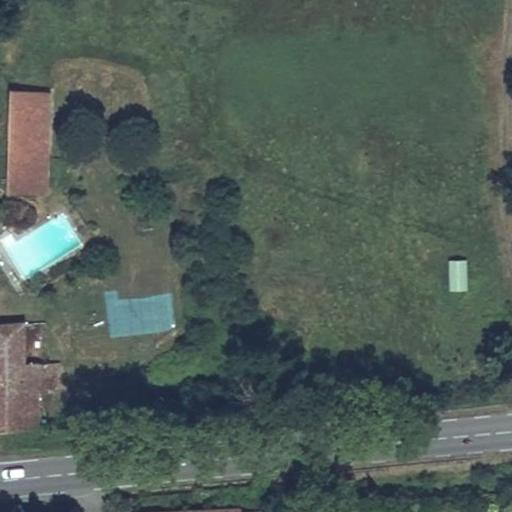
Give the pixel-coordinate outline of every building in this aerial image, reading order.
[(47,162),(49,97),(10,96),(8,161),(47,162)] [(47,183),(47,162),(8,161),(8,182),(47,183)] [(47,195),(47,183),(8,182),(8,194),(47,195)] [(467,289),(467,258),(447,259),(448,290),(467,289)] [(0,433),(42,431),(42,394),(61,394),(62,368),(26,368),(26,327),(0,328),(0,433)]
